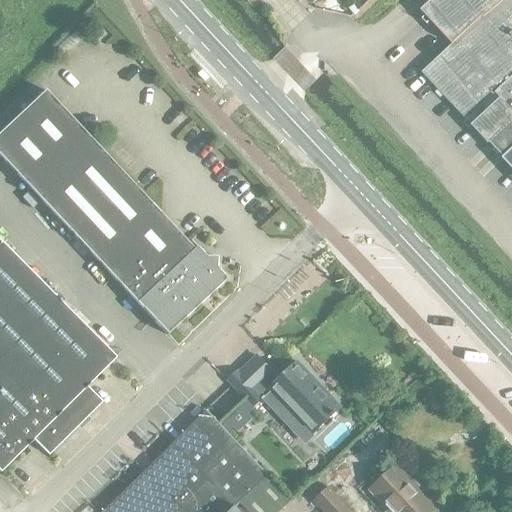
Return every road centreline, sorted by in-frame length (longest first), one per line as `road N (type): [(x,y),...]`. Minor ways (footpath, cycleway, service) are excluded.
road 1 (unclassified): [(38,511),(366,194)]
road 2 (secondary): [(366,194),(180,0)]
road 3 (secondary): [(511,350),(366,194)]
